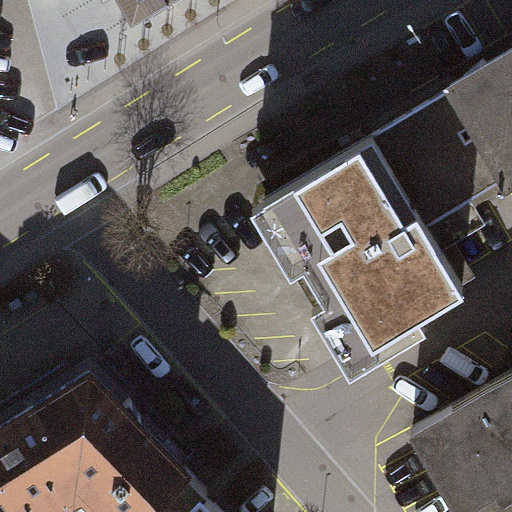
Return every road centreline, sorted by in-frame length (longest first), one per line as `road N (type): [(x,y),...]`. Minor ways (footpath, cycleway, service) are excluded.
road 1 (residential): [(342,511),(57,183)]
road 2 (secondary): [(57,183),(358,0)]
road 3 (residential): [(57,183),(13,0)]
